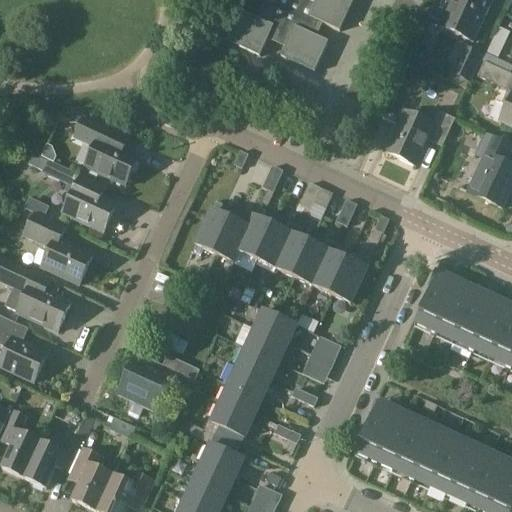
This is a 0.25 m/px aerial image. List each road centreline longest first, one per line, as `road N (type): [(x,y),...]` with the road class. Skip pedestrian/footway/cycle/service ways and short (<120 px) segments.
road 1 (residential): [(94,383),(201,138),(218,130)]
road 2 (residential): [(312,478),(426,227)]
road 3 (residential): [(426,227),(218,130)]
